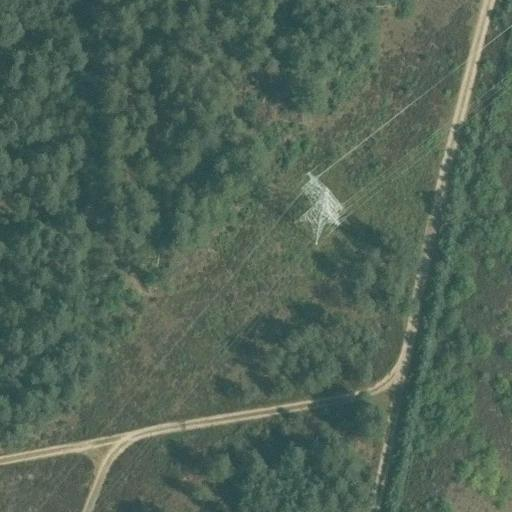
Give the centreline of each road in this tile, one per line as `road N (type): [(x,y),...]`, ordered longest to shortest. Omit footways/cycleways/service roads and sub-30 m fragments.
road 1 (track): [(0,461),(400,385)]
road 2 (track): [(488,0),(400,385)]
road 3 (track): [(400,385),(374,511)]
